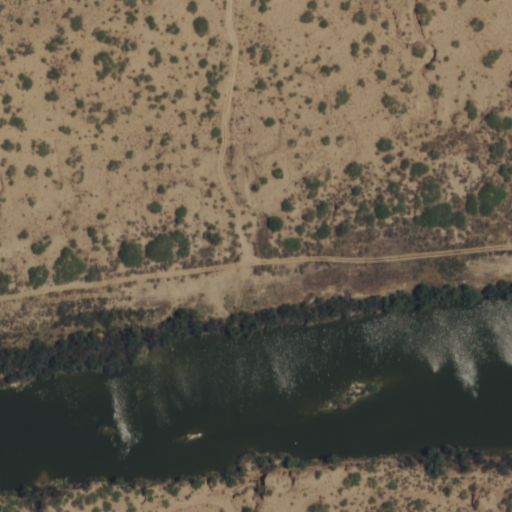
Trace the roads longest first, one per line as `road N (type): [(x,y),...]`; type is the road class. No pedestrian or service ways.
road 1 (residential): [(0,298),(283,259),(380,260),(511,246)]
road 2 (residential): [(232,0),(230,266)]
